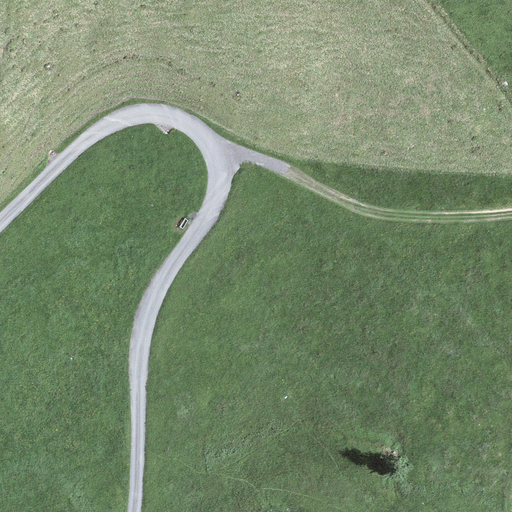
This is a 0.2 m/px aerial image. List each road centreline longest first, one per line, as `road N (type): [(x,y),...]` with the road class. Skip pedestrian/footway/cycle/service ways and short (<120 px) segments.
road 1 (track): [(133,511),(147,314),(209,209),(218,182),(215,154),(179,119),(123,118),(87,138),(0,220)]
road 2 (track): [(211,147),(279,166),(373,212),(511,213)]
